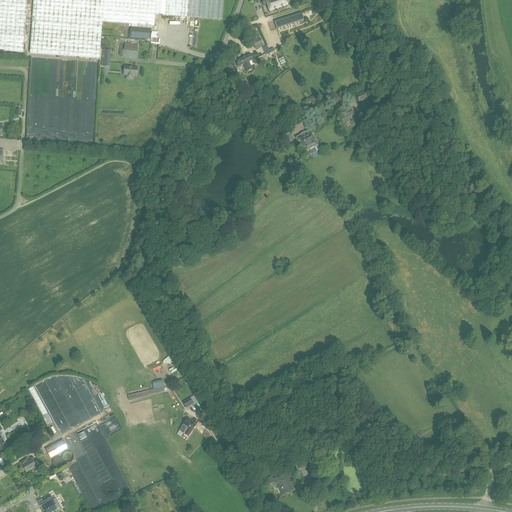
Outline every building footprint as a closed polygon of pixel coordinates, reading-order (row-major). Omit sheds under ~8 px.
[(0,0),(0,52),(23,54),(27,0),(0,0)] [(34,0),(33,10),(33,19),(30,51),(100,57),(103,21),(155,25),(156,13),(165,14),(188,15),(222,18),(223,0),(34,0)] [(261,0),(263,6),(267,4),(269,11),(287,5),(285,0),(261,0)] [(275,21),(277,28),(303,20),(301,13),(275,21)] [(129,38),(150,39),(151,29),(130,27),(129,38)] [(253,42),(256,50),(264,45),(260,38),(253,42)] [(102,61),(109,62),(110,50),(103,50),(102,61)] [(235,61),(238,67),(243,65),(246,72),(252,69),(248,62),(253,60),(250,54),(235,61)] [(127,75),(126,79),(133,80),(133,76),(137,76),(137,68),(131,67),(131,66),(125,65),(124,71),(127,71),(127,75)] [(356,95),(359,102),(367,99),(364,92),(356,95)] [(307,100),(311,106),(318,102),(314,96),(307,100)] [(346,122),(349,120),(352,119),(351,116),(354,115),(349,105),(336,110),(341,124),(346,122)] [(59,127),(67,127),(67,111),(59,111),(59,127)] [(301,134),(296,137),(299,141),(300,141),(305,152),(309,150),(311,154),(317,151),(316,151),(320,149),(312,134),(313,134),(311,129),(305,133),(304,132),(301,134)] [(127,395),(129,401),(165,392),(163,384),(154,387),(154,389),(127,395)] [(37,401),(41,399),(34,387),(31,388),(37,401)] [(182,402),(186,408),(193,404),(190,398),(182,402)] [(84,405),(73,411),(77,418),(88,412),(84,405)] [(58,415),(52,418),(55,424),(61,421),(58,415)] [(73,417),(63,422),(66,427),(76,422),(73,417)] [(179,430),(184,434),(188,437),(198,422),(194,419),(193,421),(188,417),(179,430)] [(76,439),(72,433),(56,443),(60,449),(61,449),(69,444),(68,444),(76,439)] [(415,444),(417,448),(416,449),(422,460),(432,453),(426,442),(424,443),(422,440),(415,444)] [(60,449),(56,443),(46,450),(50,456),(60,449)] [(39,457),(42,463),(47,459),(43,454),(39,457)] [(20,462),(26,473),(36,466),(31,459),(26,462),(26,461),(27,460),(26,458),(20,462)] [(297,462),(299,469),(310,467),(308,458),(302,459),(302,461),(297,462)] [(55,473),(56,476),(58,478),(69,471),(67,466),(55,473)] [(265,486),(267,487),(270,483),(272,482),(277,483),(282,495),(291,491),(290,490),(293,489),(288,478),(288,479),(282,466),(276,469),(279,477),(276,478),(272,480),(271,477),(266,479),(268,482),(265,486)] [(62,485),(62,486),(70,482),(80,498),(82,497),(71,480),(62,485)] [(49,495),(42,499),(46,506),(43,508),(45,511),(54,511),(60,508),(57,502),(55,498),(54,498),(52,499),(49,495)]
